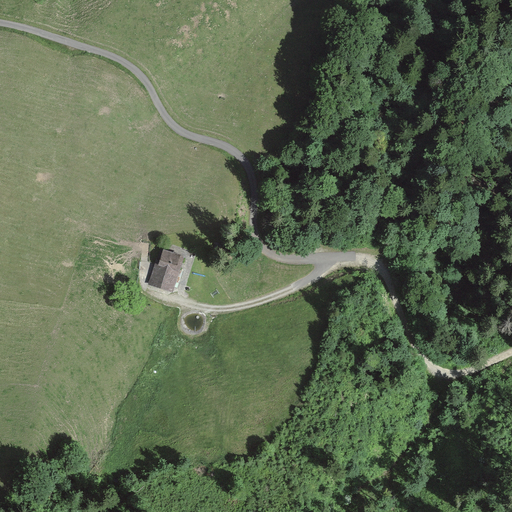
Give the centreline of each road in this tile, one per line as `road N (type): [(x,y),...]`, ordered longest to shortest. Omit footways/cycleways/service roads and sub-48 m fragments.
road 1 (unclassified): [(328,258),(264,250),(240,156),(171,122),(131,67),(0,23)]
road 2 (track): [(511,352),(474,370),(436,370),(423,359),(382,272),(356,258),(328,258)]
road 3 (track): [(153,294),(202,307),(243,305),(312,278),(328,258)]
